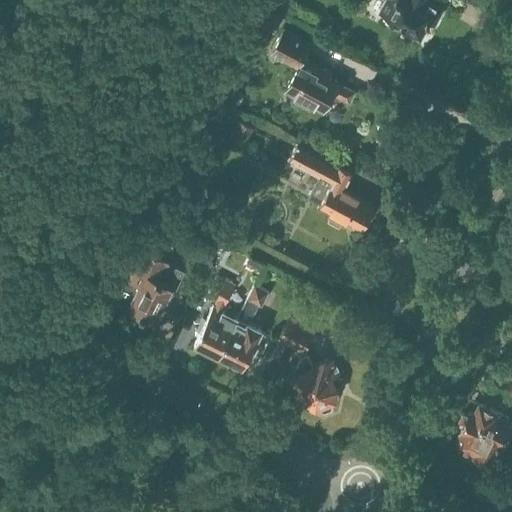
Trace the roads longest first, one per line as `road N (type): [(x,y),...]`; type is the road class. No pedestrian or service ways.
road 1 (residential): [(360,486),(464,268),(511,91)]
road 2 (residential): [(0,301),(112,366),(360,486)]
